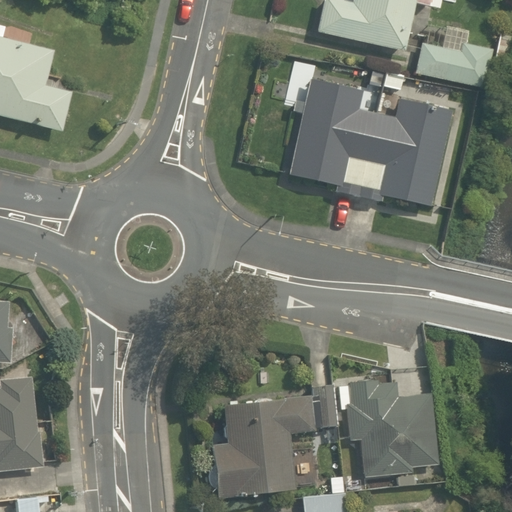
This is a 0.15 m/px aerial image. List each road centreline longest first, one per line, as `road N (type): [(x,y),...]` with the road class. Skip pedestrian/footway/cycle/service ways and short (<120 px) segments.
road 1 (residential): [(205,259),(511,314)]
road 2 (unclassified): [(121,511),(116,389),(128,302)]
road 3 (unclassified): [(162,189),(207,0)]
